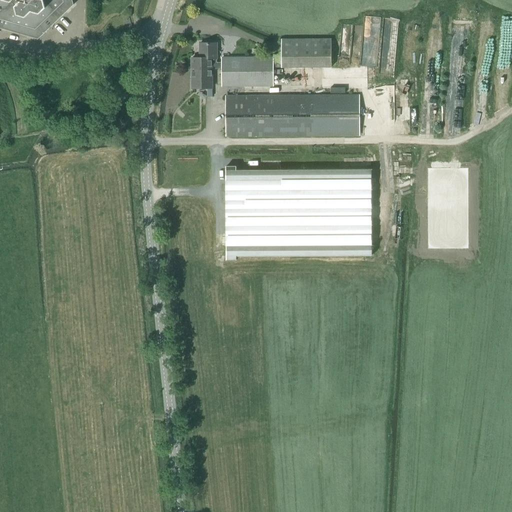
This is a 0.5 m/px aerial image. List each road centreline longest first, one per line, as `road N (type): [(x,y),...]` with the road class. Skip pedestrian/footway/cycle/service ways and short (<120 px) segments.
road 1 (tertiary): [(180,511),(147,145),(149,94),(171,0)]
road 2 (track): [(147,145),(452,144),(511,111)]
